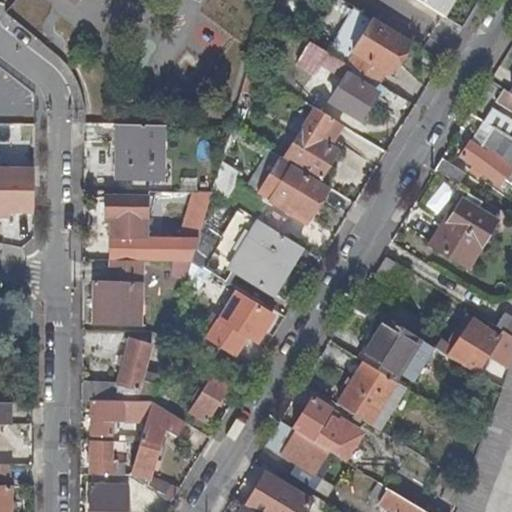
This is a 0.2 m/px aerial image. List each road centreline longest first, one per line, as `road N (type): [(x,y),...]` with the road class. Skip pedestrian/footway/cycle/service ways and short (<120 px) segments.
road 1 (residential): [(193,511),(498,0)]
road 2 (residential): [(52,281),(55,91),(0,40)]
road 3 (residential): [(54,511),(52,281)]
